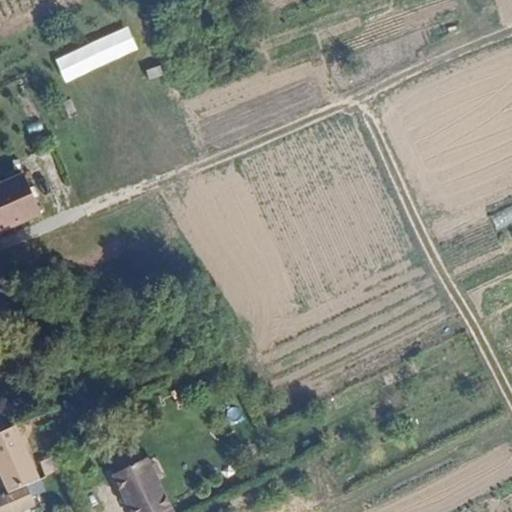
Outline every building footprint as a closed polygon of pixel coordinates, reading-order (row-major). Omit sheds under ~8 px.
[(128,26),(55,59),(66,82),(138,49),(128,26)] [(24,174),(0,185),(0,232),(42,214),(24,174)] [(94,181),(80,188),(85,196),(99,190),(94,181)] [(0,269),(0,303),(12,298),(0,269)] [(60,408),(50,385),(35,391),(46,415),(60,408)] [(0,433),(0,472),(9,493),(28,486),(41,480),(17,427),(0,433)] [(112,477),(129,511),(173,511),(147,459),(143,461),(136,447),(110,459),(117,474),(112,477)] [(17,511),(36,503),(28,486),(9,493),(6,494),(13,511),(17,511)] [(13,511),(6,494),(0,496),(0,511),(13,511)]
